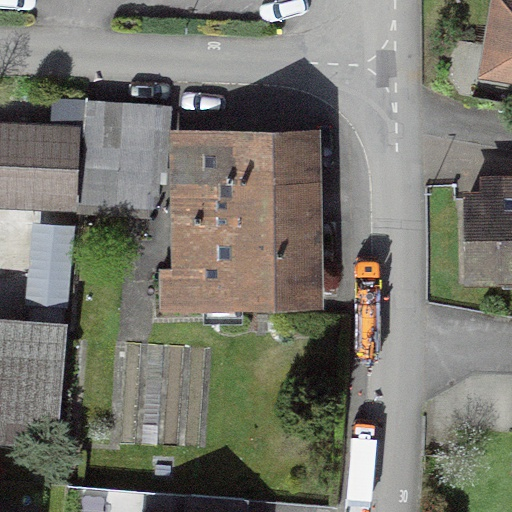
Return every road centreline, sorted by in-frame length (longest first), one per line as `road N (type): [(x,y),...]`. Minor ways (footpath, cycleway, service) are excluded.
road 1 (residential): [(386,511),(399,261),(394,67)]
road 2 (residential): [(0,51),(394,67)]
